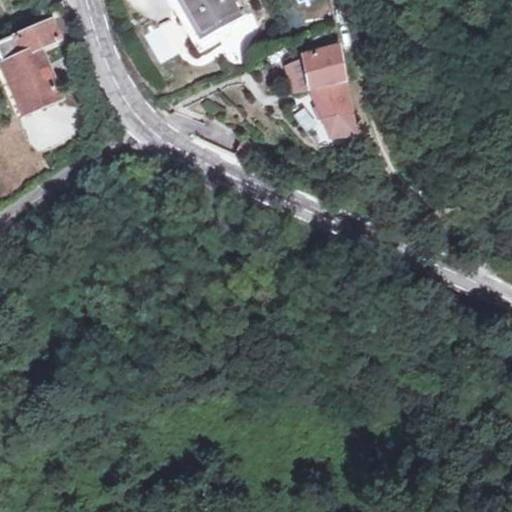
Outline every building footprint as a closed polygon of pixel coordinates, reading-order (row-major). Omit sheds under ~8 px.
[(246,9),(240,0),(180,0),(203,36),(246,9)] [(31,100),(67,85),(47,38),(67,29),(60,13),(45,20),(43,15),(36,18),(38,23),(4,37),(31,100)] [(311,46),(319,81),(351,76),(343,39),(311,46)] [(276,58),(260,64),(272,89),(290,86),(276,58)] [(362,127),(351,76),(319,81),(336,131),(362,127)] [(67,85),(31,100),(33,106),(70,90),(67,85)]
